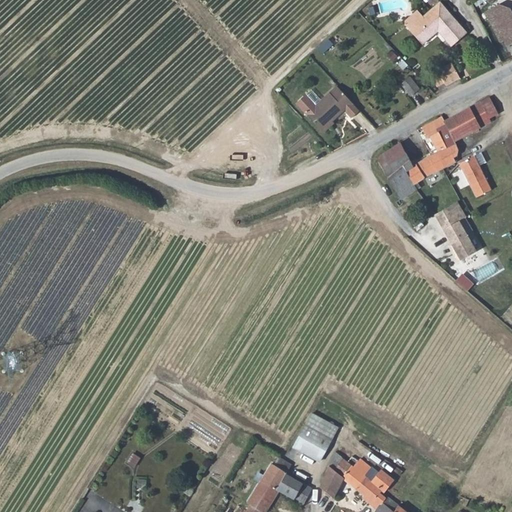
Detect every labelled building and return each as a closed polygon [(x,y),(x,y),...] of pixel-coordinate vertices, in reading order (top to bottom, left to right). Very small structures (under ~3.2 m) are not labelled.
[(406,20),(406,24),(421,42),(437,28),(452,46),(467,33),(441,1),(423,16),(418,10),(406,20)] [(485,13),(491,24),(511,10),(499,5),(485,13)] [(511,45),(511,10),(491,24),(502,42),(505,40),(509,47),(511,45)] [(461,77),(453,63),(439,70),(446,82),(447,84),(461,77)] [(446,82),(439,70),(431,74),(439,86),(446,82)] [(412,76),(403,82),(412,94),(421,88),(412,76)] [(354,115),(360,108),(338,84),(314,106),(304,94),(297,101),(321,128),(332,118),(345,107),(354,115)] [(500,113),(492,97),(456,115),(445,120),(456,140),(492,121),(491,118),(500,113)] [(445,120),(456,115),(453,110),(443,116),(445,120)] [(423,127),(428,138),(431,136),(434,135),(442,149),(439,151),(446,167),(457,161),(454,156),(458,154),(461,148),(459,145),(456,140),(445,120),(443,116),(423,127)] [(323,130),(334,121),(332,118),(321,128),(323,130)] [(442,149),(434,135),(431,136),(439,151),(442,149)] [(426,177),(446,167),(439,151),(414,165),(401,141),(378,159),(402,198),(418,189),(415,185),(427,179),(426,177)] [(487,161),(482,152),(476,156),(480,165),(487,161)] [(492,190),(480,165),(476,156),(461,163),(478,196),(492,190)] [(468,218),(459,201),(437,213),(453,242),(463,259),(478,251),(461,222),(468,218)] [(409,218),(419,229),(424,224),(414,212),(409,218)] [(463,259),(453,242),(450,244),(459,261),(463,259)] [(326,446),(330,437),(305,423),(300,432),(326,446)] [(318,459),(326,446),(300,432),(292,445),(318,459)] [(135,451),(129,464),(138,468),(144,456),(135,451)] [(356,488),(366,475),(373,468),(363,459),(364,457),(357,451),(349,461),(336,451),(320,486),(335,498),(348,482),(356,488)] [(279,457),(275,464),(285,470),(290,460),(284,456),(282,459),(279,457)] [(285,470),(275,464),(272,462),(270,465),(273,467),(264,481),(262,479),(249,501),(254,504),(248,511),(265,511),(279,490),(278,489),(287,473),(288,472),(285,470)] [(264,481),(273,467),(270,465),(262,479),(264,481)] [(365,495),(373,501),(380,493),(382,490),(385,492),(395,479),(383,469),(373,481),(366,475),(356,488),(365,495)] [(295,499),(304,503),(313,488),(287,473),(278,489),(279,490),(295,499)] [(371,504),(377,509),(386,498),(380,493),(373,501),(371,504)] [(371,504),(373,501),(365,495),(363,497),(371,504)] [(377,509),(375,511),(394,511),(400,505),(387,496),(386,498),(377,509)]
